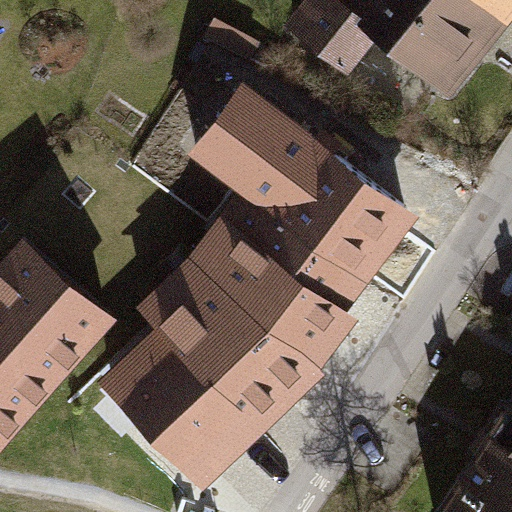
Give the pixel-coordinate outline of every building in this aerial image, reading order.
[(506,19),(481,0),(310,0),(295,21),(352,65),(379,31),(453,88),(506,19)] [(511,10),(511,0),(481,0),(506,19),(511,10)] [(255,250),(317,150),(224,75),(176,162),(240,196),(217,224),(255,250)] [(195,244),(326,379),(423,217),(317,150),(255,250),(217,224),(195,244)] [(183,232),(61,349),(205,497),(326,379),(195,244),(183,232)] [(6,236),(0,241),(0,408),(90,321),(6,236)] [(511,378),(491,412),(511,424),(511,378)] [(432,511),(511,511),(511,424),(491,412),(427,509),(432,511)]
